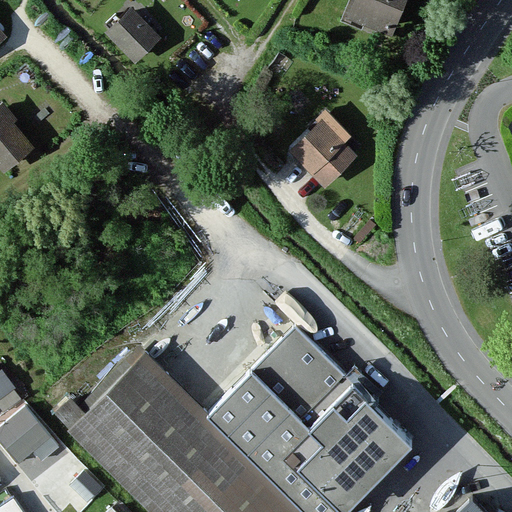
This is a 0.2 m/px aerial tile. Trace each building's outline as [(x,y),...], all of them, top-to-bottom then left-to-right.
[(408,0),(356,0),(349,18),(393,37),(408,0)] [(161,39),(130,8),(106,32),(136,63),(161,39)] [(36,150),(2,107),(0,108),(0,169),(5,175),(36,150)] [(354,156),(320,121),(290,149),(327,187),(354,156)] [(148,352),(68,432),(148,511),(348,511),(379,482),(395,466),(415,445),(377,407),(355,386),(365,377),(355,367),(346,376),(294,325),(208,412),(148,352)] [(0,357),(0,394),(17,382),(0,357)] [(58,406),(71,421),(90,404),(77,389),(58,406)] [(35,447),(41,455),(62,439),(30,398),(0,420),(0,433),(20,458),(35,447)] [(70,480),(88,497),(104,481),(86,463),(70,480)] [(0,501),(7,511),(30,511),(16,490),(0,501)] [(134,511),(120,496),(102,511),(134,511)] [(484,511),(472,500),(459,511),(484,511)]
